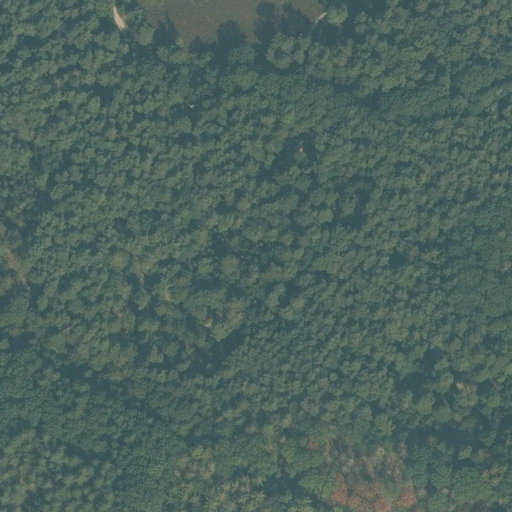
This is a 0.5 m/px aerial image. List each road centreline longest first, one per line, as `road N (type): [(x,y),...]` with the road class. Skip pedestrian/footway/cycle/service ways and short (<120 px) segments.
road 1 (track): [(343,511),(56,352)]
road 2 (track): [(281,75),(394,115),(480,119),(511,134)]
road 3 (unknown): [(108,0),(131,41),(171,66),(281,75)]
